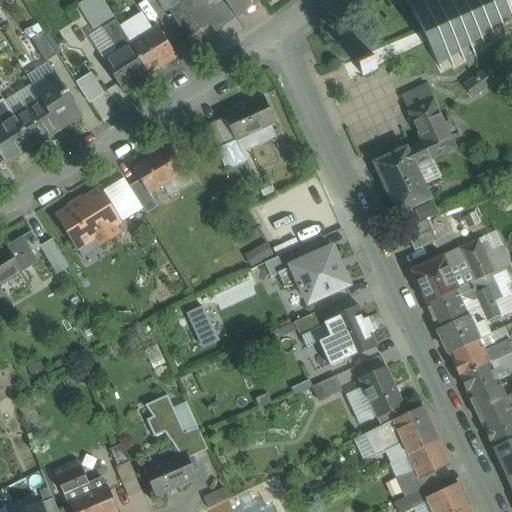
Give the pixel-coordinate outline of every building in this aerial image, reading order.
[(102,0),(87,0),(78,6),(95,34),(102,30),(116,21),(102,0)] [(179,0),(158,0),(167,12),(181,2),(179,0)] [(217,0),(213,3),(210,0),(185,0),(181,3),(199,32),(210,25),(216,33),(236,18),(223,0),(217,0)] [(262,0),(223,0),(236,18),(262,0)] [(511,0),(431,0),(411,6),(408,0),(407,0),(440,72),(441,72),(438,65),(511,17),(511,0)] [(199,32),(181,3),(169,11),(187,40),(199,32)] [(116,21),(102,30),(116,53),(130,44),(116,21)] [(158,27),(130,44),(150,76),(177,58),(158,27)] [(58,56),(44,34),(32,42),(46,64),(58,56)] [(116,53),(104,61),(123,92),(150,76),(130,44),(116,53)] [(485,70),(463,86),(472,98),(494,82),(485,70)] [(82,118),(55,75),(33,89),(40,101),(41,100),(60,131),(82,118)] [(0,126),(14,117),(0,94),(0,126)] [(263,97),(225,115),(226,118),(237,141),(275,124),(263,97)] [(40,101),(14,117),(33,148),(60,131),(41,100),(40,101)] [(456,150),(434,100),(408,111),(422,142),(407,149),(415,167),(456,150)] [(14,117),(0,126),(0,154),(7,165),(33,148),(14,117)] [(226,118),(197,130),(212,153),(237,141),(226,118)] [(173,148),(136,170),(142,181),(151,195),(187,173),(173,148)] [(430,201),(415,167),(407,149),(374,163),(397,215),(430,201)] [(151,195),(142,181),(130,188),(148,217),(160,209),(151,195)] [(92,197),(56,219),(64,233),(71,244),(71,243),(107,222),(92,197)] [(427,220),(405,230),(415,252),(436,242),(427,220)] [(292,229),(270,239),(277,255),(299,245),(292,229)] [(71,244),(64,233),(52,240),(69,268),(81,260),(71,243),(71,244)] [(23,237),(0,251),(0,301),(6,298),(0,288),(0,286),(38,262),(23,237)] [(483,238),(459,249),(474,283),(492,274),(480,247),(486,244),(483,238)] [(69,268),(52,240),(40,248),(57,275),(69,268)] [(269,242),(245,253),(251,265),(275,253),(269,242)] [(331,249),(305,261),(322,298),(348,286),(331,249)] [(292,250),(267,261),(272,274),(298,263),(292,250)] [(443,256),(410,271),(426,305),(455,291),(456,291),(459,290),(443,256)] [(459,290),(456,291),(467,315),(494,302),(511,294),(511,292),(508,284),(511,282),(505,268),(492,274),(474,283),(459,290)] [(455,291),(426,305),(438,331),(468,317),(467,315),(456,291),(455,291)] [(467,315),(468,317),(481,311),(487,322),(500,316),(494,302),(467,315)] [(206,305),(188,313),(202,347),(221,339),(206,305)] [(358,309),(333,320),(350,359),(376,348),(358,309)] [(317,314),(286,327),(292,339),(314,329),(321,326),(317,314)] [(468,317),(438,331),(449,355),(479,341),(468,317)] [(325,352),(314,358),(318,367),(306,373),(312,386),(334,377),(329,368),(350,359),(333,320),(321,326),(314,329),(325,352)] [(504,329),(479,341),(485,354),(499,347),(498,344),(504,341),(506,344),(509,342),(510,342),(504,329)] [(479,341),(449,355),(460,378),(490,364),(485,354),(479,341)] [(511,353),(511,348),(509,342),(506,344),(504,341),(498,344),(499,347),(485,354),(490,364),(511,353)] [(511,353),(490,364),(495,375),(510,368),(511,371),(511,353)] [(490,364),(460,378),(471,401),(500,387),(495,375),(490,364)] [(404,409),(386,370),(360,381),(378,420),(404,409)] [(336,378),(313,388),(319,402),(342,392),(336,378)] [(500,387),(471,401),(482,424),(511,410),(507,401),(500,387)] [(180,455),(145,470),(157,498),(197,480),(188,460),(193,457),(183,435),(185,434),(168,396),(145,406),(153,418),(147,421),(154,438),(165,434),(180,455)] [(423,408),(365,436),(376,459),(404,446),(409,457),(410,456),(439,442),(439,443),(439,442),(423,408)] [(511,411),(511,410),(482,424),(494,450),(511,441),(511,411)] [(185,434),(183,435),(193,457),(208,450),(198,429),(185,434)] [(511,441),(494,450),(507,479),(511,476),(511,441)] [(439,442),(410,456),(420,480),(434,473),(449,466),(439,443),(439,442)] [(419,492),(438,483),(434,473),(420,480),(410,456),(409,457),(389,467),(405,499),(419,492)] [(92,493),(89,485),(86,477),(81,466),(80,466),(78,460),(54,471),(56,477),(60,488),(61,488),(71,511),(118,511),(107,486),(92,493)] [(129,463),(116,467),(128,498),(140,493),(129,463)] [(406,511),(413,508),(422,504),(423,506),(430,503),(428,499),(442,492),(438,483),(419,492),(405,499),(393,506),(396,511),(406,511)] [(442,492),(428,499),(430,503),(434,511),(462,511),(469,509),(458,485),(442,492)] [(225,488),(203,498),(208,509),(230,499),(225,488)] [(237,497),(212,509),(213,511),(230,511),(242,507),(237,497)] [(434,511),(430,503),(423,506),(422,504),(413,508),(415,511),(434,511)]
